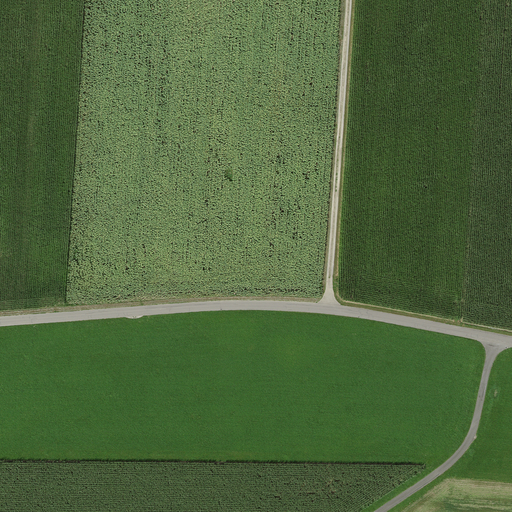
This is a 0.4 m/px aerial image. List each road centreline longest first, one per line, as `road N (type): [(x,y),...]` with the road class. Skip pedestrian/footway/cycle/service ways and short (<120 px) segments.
road 1 (unclassified): [(511,342),(284,306),(0,322)]
road 2 (track): [(330,309),(348,0)]
road 3 (track): [(495,339),(475,427),(458,458),(379,511)]
